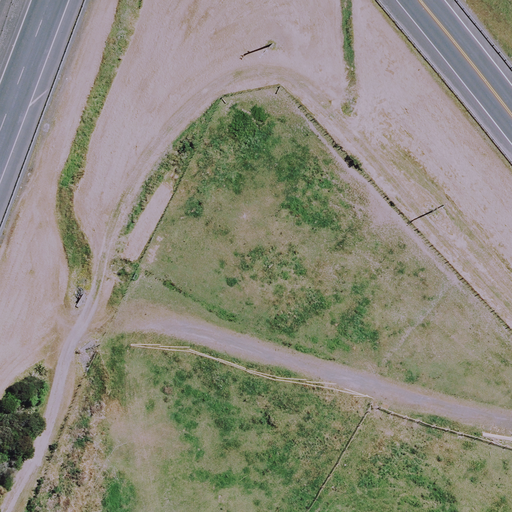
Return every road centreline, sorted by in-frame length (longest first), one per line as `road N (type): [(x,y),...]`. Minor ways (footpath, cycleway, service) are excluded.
road 1 (tertiary): [(417,0),(511,121)]
road 2 (motorway): [(46,0),(0,126)]
